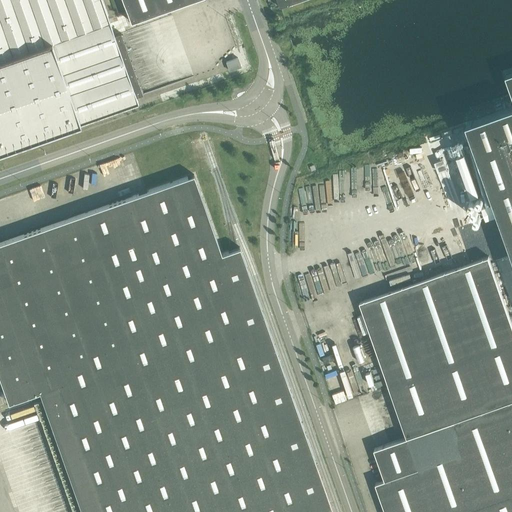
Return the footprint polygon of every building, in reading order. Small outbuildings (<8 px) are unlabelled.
[(0,0),(0,150),(138,102),(136,96),(143,94),(121,33),(121,32),(115,35),(115,34),(113,29),(102,0),(0,0)] [(123,0),(131,21),(192,0),(123,0)] [(227,61),(230,70),(241,66),(238,57),(227,61)] [(463,145),(455,147),(473,196),(480,194),(474,177),(480,175),(488,197),(493,196),(485,173),(486,173),(496,200),(483,205),(487,216),(492,214),(500,212),(511,246),(511,72),(506,74),(511,90),(511,105),(496,111),(493,112),(474,119),(468,121),(480,156),(476,157),(476,158),(470,160),(471,165),(470,165),(463,145)] [(194,174),(0,242),(0,376),(9,402),(40,391),(43,399),(36,401),(35,402),(74,511),(333,511),(240,247),(236,248),(234,249),(222,253),(194,174)] [(375,448),(386,479),(376,482),(386,511),(461,511),(511,494),(511,321),(489,256),(361,301),(408,436),(375,448)]
